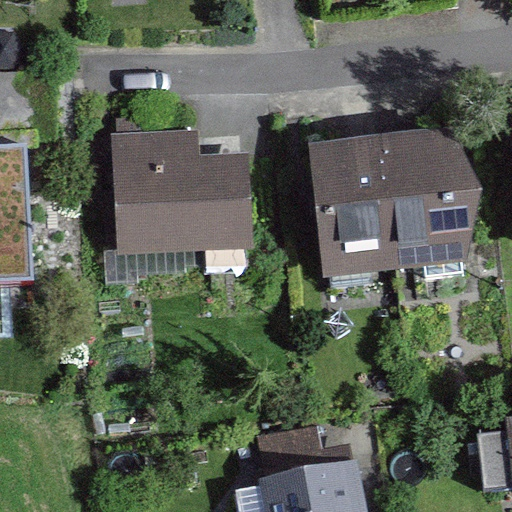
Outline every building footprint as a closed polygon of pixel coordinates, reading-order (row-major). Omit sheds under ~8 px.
[(198,139),(115,143),(120,259),(257,253),(253,157),(199,159),(198,139)] [(386,151),(398,277),(503,267),(491,141),(386,151)] [(398,277),(386,151),(318,158),(330,283),(398,277)] [(0,292),(38,291),(30,159),(0,160),(0,292)] [(369,511),(363,469),(272,483),(276,511),(369,511)]
